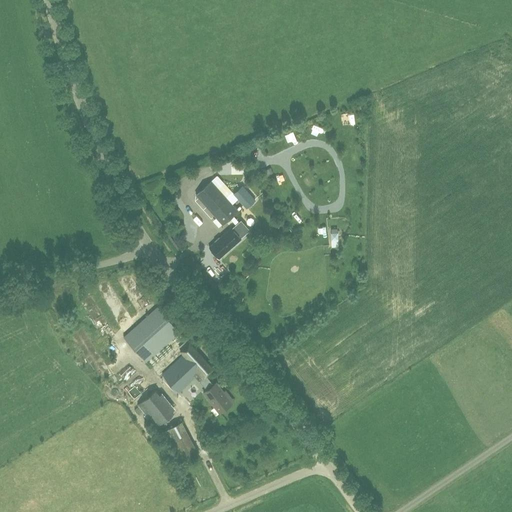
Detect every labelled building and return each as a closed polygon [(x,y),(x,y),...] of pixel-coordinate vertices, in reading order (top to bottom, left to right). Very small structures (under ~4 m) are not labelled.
[(197,195),(223,224),(238,211),(212,181),(197,195)] [(235,194),(247,207),(255,200),(243,186),(235,194)] [(232,227),(209,247),(219,258),(242,238),(232,227)] [(196,377),(207,389),(213,384),(205,376),(213,369),(157,306),(124,336),(152,366),(175,344),(184,354),(160,376),(176,395),(196,377)] [(133,386),(137,392),(146,387),(142,381),(133,386)] [(226,390),(224,392),(216,382),(213,384),(207,389),(204,392),(220,413),(234,402),(226,390)] [(154,391),(138,404),(156,426),(172,413),(154,391)] [(182,421),(166,429),(181,461),(197,454),(182,421)] [(223,445),(219,438),(209,444),(208,445),(212,452),(223,445)]
